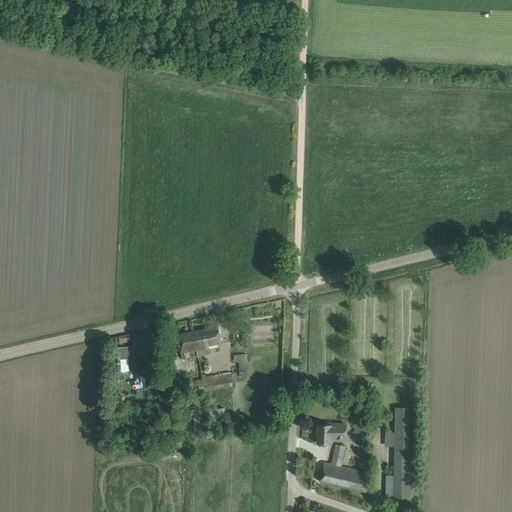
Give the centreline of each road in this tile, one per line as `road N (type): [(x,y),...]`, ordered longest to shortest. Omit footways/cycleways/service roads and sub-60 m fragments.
road 1 (track): [(0,35),(303,96)]
road 2 (unclassified): [(0,355),(296,286)]
road 3 (unclassified): [(296,286),(511,234)]
road 4 (unclassified): [(290,488),(296,286)]
road 5 (track): [(296,286),(303,96)]
